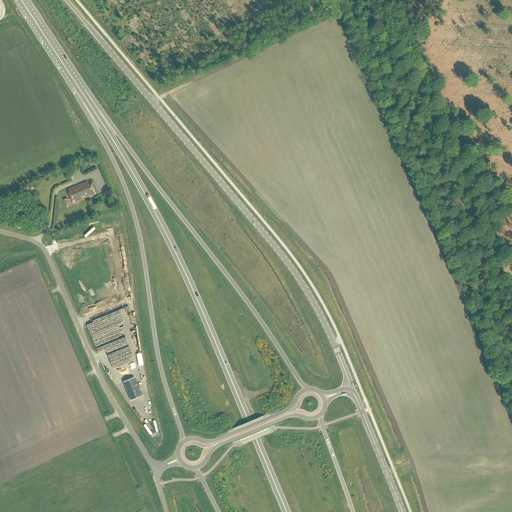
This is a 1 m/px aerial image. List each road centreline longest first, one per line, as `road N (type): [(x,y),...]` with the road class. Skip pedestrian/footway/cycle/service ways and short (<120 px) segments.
road 1 (tertiary): [(66,0),(285,258),(332,340),(347,390)]
road 2 (trunk): [(79,89),(163,227),(286,511)]
road 3 (trunk): [(305,390),(239,290),(79,89)]
road 4 (trunk): [(79,89),(133,214),(157,356),(182,442)]
road 5 (track): [(403,16),(488,212),(495,258),(511,294)]
road 6 (unclassified): [(155,469),(111,399),(46,254),(34,241),(0,231)]
road 7 (tertiary): [(192,468),(218,445),(288,416),(320,416)]
road 8 (tertiary): [(305,390),(288,410),(214,441),(182,442)]
road 9 (tertiary): [(347,390),(402,511)]
